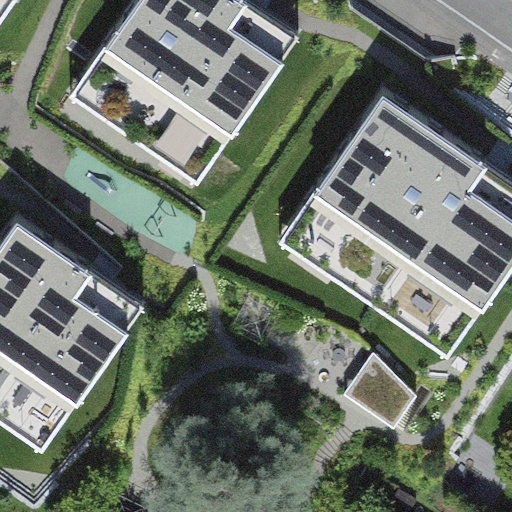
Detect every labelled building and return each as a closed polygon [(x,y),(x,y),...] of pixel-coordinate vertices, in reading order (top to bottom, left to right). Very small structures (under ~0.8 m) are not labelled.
[(0,0),(0,9),(4,12),(13,0),(0,0)] [(137,0),(90,67),(217,157),(285,62),(231,24),(247,0),(137,0)] [(386,91),(300,213),(462,326),(511,254),(511,214),(457,176),(474,152),(386,91)] [(19,214),(0,241),(0,382),(61,425),(129,330),(75,292),(93,266),(19,214)] [(351,284),(333,308),(429,381),(448,357),(351,284)] [(403,423),(429,385),(376,350),(351,388),(403,423)]
